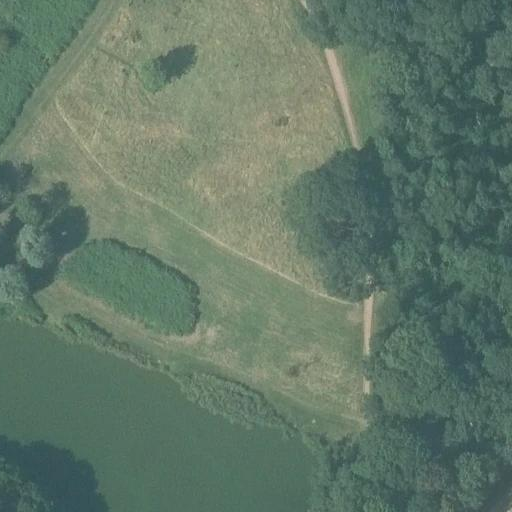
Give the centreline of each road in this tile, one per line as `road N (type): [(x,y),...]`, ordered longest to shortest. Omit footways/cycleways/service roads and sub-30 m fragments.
road 1 (track): [(302,0),(324,37),(371,244),(368,416),(440,455)]
road 2 (track): [(324,37),(511,81)]
road 3 (track): [(511,350),(440,455)]
